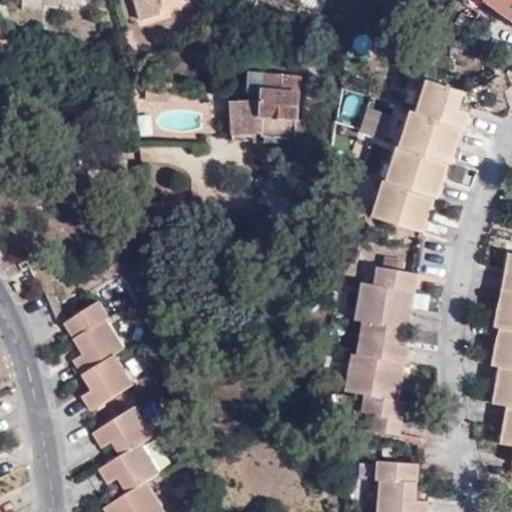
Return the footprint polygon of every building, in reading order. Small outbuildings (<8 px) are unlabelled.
[(136,0),(142,21),(163,17),(159,0),(136,0)] [(511,0),(487,0),(511,16),(511,0)] [(266,114),(299,116),(303,72),(252,69),(249,90),(262,91),(262,99),(234,101),(235,138),(255,137),(255,132),(265,133),(266,114)] [(421,112),(416,111),(403,146),(401,145),(388,181),(386,180),(374,216),(425,232),(438,197),(440,198),(451,161),(453,162),(465,127),(468,128),(473,112),(462,108),(467,92),(432,80),(421,112)] [(147,101),(174,100),(174,84),(147,83),(147,101)] [(298,136),(299,116),(266,114),(265,133),(298,136)] [(511,252),(510,252),(496,325),(501,326),(493,363),(495,363),(492,378),(498,379),(494,401),(509,405),(502,441),(511,442),(511,473),(511,477),(511,252)] [(419,273),(377,266),(374,284),(361,283),(355,319),(363,320),(357,355),(351,354),(345,389),(364,394),(362,410),(377,413),(374,429),(400,434),(406,400),(398,399),(404,363),(407,363),(410,345),(399,343),(402,326),(410,328),(419,273)] [(103,300),(68,321),(88,354),(78,359),(95,390),(86,396),(94,410),(137,384),(120,355),(129,349),(110,317),(112,316),(103,300)] [(139,407),(96,432),(104,447),(114,442),(123,457),(101,470),(109,484),(119,477),(129,494),(105,507),(108,511),(166,511),(167,511),(149,482),(162,474),(145,444),(157,436),(139,407)] [(378,460),(358,459),(357,478),(377,479),(378,460)] [(427,511),(428,501),(416,501),(418,462),(378,460),(377,479),(381,479),(378,511),(427,511)]
